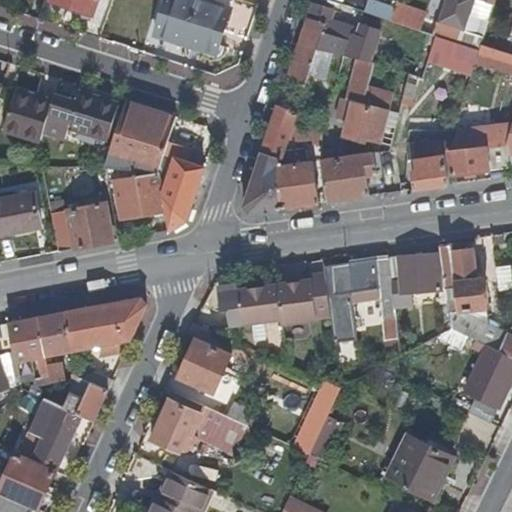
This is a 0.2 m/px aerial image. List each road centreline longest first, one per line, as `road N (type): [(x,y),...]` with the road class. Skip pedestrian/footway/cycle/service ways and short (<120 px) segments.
road 1 (tertiary): [(201,253),(511,208)]
road 2 (residential): [(201,253),(83,511)]
road 3 (residential): [(0,34),(250,111)]
road 4 (tertiary): [(0,289),(201,253)]
road 5 (residential): [(250,111),(201,253)]
